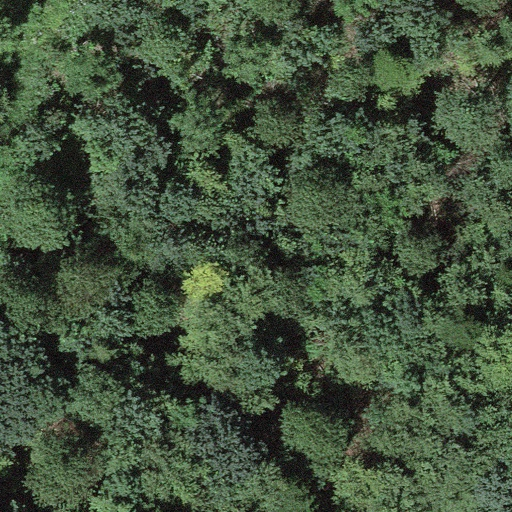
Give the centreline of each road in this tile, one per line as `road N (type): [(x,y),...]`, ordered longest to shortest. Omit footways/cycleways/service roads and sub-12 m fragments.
road 1 (motorway): [(0,117),(322,511)]
road 2 (motorway): [(511,278),(283,0)]
road 3 (track): [(56,0),(0,117)]
